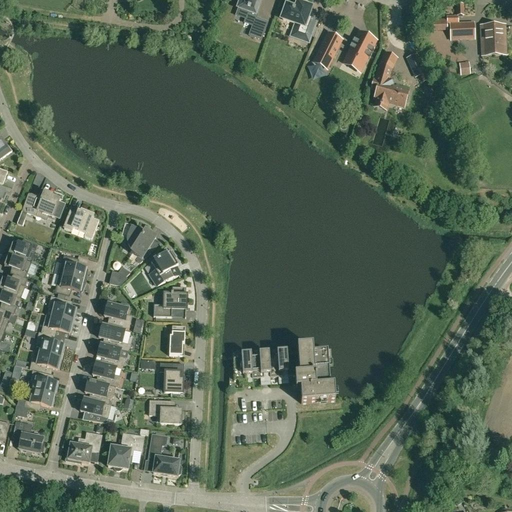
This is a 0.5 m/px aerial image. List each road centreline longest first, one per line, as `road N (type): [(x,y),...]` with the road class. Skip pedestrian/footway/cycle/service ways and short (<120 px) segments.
road 1 (unclassified): [(192,501),(202,289),(191,252),(158,217),(114,204)]
road 2 (unclassified): [(50,478),(114,204)]
road 3 (secondary): [(367,486),(460,330),(511,263)]
road 4 (residential): [(192,501),(50,478)]
road 5 (residential): [(243,505),(246,476),(287,428),(292,382)]
